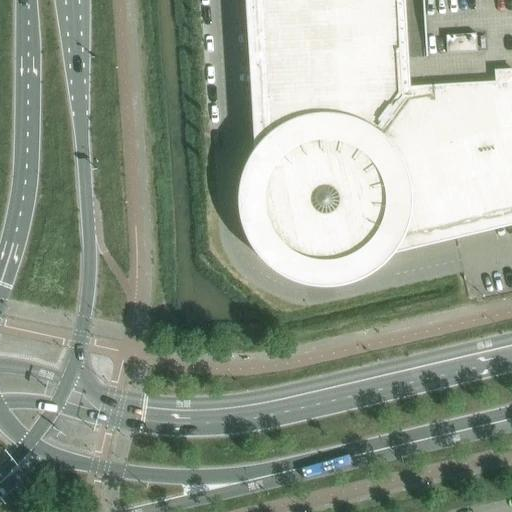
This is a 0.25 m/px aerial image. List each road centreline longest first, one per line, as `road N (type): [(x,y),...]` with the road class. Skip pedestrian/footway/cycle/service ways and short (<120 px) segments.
road 1 (secondary): [(82,462),(230,479),(511,418)]
road 2 (secondary): [(511,356),(225,417),(111,412)]
road 3 (secondary): [(74,358),(88,291),(70,0)]
road 4 (secondary): [(25,0),(27,149),(0,276)]
